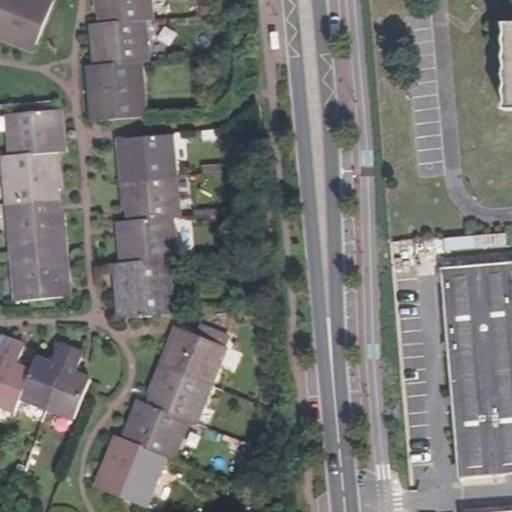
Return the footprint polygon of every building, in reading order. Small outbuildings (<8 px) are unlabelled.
[(53,1),(49,0),(0,0),(0,1),(0,30),(1,31),(0,34),(0,38),(33,52),(53,1)] [(103,24),(144,20),(152,20),(149,0),(94,0),(96,14),(103,14),(103,24)] [(193,13),(193,4),(183,5),(184,14),(193,13)] [(92,65),(140,62),(147,62),(144,20),(103,24),(97,25),(98,37),(91,37),(92,65)] [(90,26),(91,37),(98,37),(97,25),(90,26)] [(96,110),(98,122),(144,117),(140,62),(92,65),(87,66),(90,110),(96,110)] [(55,123),(54,111),(6,115),(10,158),(56,154),(64,152),(61,123),(55,123)] [(171,135),(125,139),(126,152),(119,153),(123,181),(176,177),(171,135)] [(126,152),(125,139),(118,140),(119,153),(126,152)] [(56,154),(10,158),(2,158),(6,205),(53,200),(52,189),(60,188),(56,154)] [(179,217),(176,177),(123,181),(124,211),(132,210),(132,220),(172,218),(179,217)] [(52,189),(53,200),(60,200),(60,188),(52,189)] [(53,200),(6,205),(11,254),(65,249),(61,212),(54,213),(53,200)] [(60,200),(53,200),(54,213),(61,212),(60,200)] [(132,210),(124,211),(125,221),(132,220),(132,210)] [(175,259),(172,218),(132,220),(125,221),(126,235),(118,235),(120,262),(168,259),(175,259)] [(126,235),(125,221),(117,222),(118,235),(126,235)] [(228,237),(214,237),(214,252),(229,252),(228,237)] [(65,249),(11,254),(15,302),(62,298),(61,285),(68,285),(65,249)] [(173,316),(168,259),(120,262),(114,263),(118,309),(125,308),(125,320),(173,316)] [(511,263),(444,269),(463,479),(511,474),(511,263)] [(219,277),(218,265),(203,266),(204,278),(219,277)] [(61,285),(62,298),(69,297),(68,285),(61,285)] [(195,334),(227,347),(232,335),(199,322),(195,334)] [(176,327),(171,339),(177,341),(182,330),(176,327)] [(161,366),(212,385),(227,347),(195,334),(182,330),(177,341),(171,339),(161,366)] [(0,371),(12,342),(0,337),(0,371)] [(0,405),(15,412),(21,398),(30,374),(15,367),(24,347),(12,342),(0,371),(0,405)] [(30,374),(21,398),(48,409),(72,350),(60,344),(52,364),(37,359),(30,374)] [(72,350),(48,409),(75,419),(91,380),(76,374),(84,354),(72,350)] [(152,406),(188,420),(197,423),(212,385),(161,366),(150,394),(156,397),(152,406)] [(146,404),(152,406),(156,397),(150,394),(146,404)] [(138,400),(133,412),(140,415),(146,404),(144,403),(138,400)] [(122,438),(167,456),(174,459),(188,420),(152,406),(146,404),(140,415),(133,412),(122,438)] [(101,491),(147,509),(167,456),(122,438),(116,436),(100,477),(106,480),(101,491)] [(100,477),(95,489),(101,491),(106,480),(100,477)]
